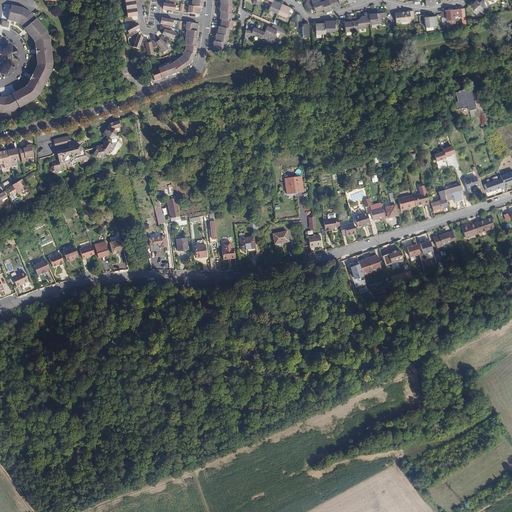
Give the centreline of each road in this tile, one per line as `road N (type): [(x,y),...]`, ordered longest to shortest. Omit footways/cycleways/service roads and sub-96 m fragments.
road 1 (residential): [(0,310),(102,279),(265,273),(511,196)]
road 2 (track): [(511,312),(190,467)]
road 3 (residential): [(0,134),(74,118),(186,77),(200,64),(209,0)]
